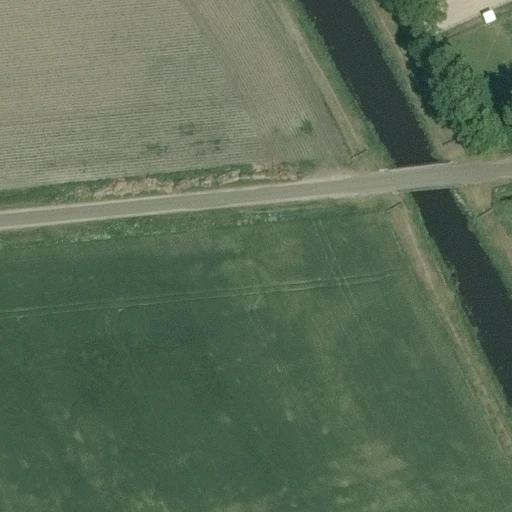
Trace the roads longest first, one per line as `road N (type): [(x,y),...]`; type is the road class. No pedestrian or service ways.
road 1 (unclassified): [(0,222),(511,170)]
road 2 (track): [(274,0),(375,184)]
